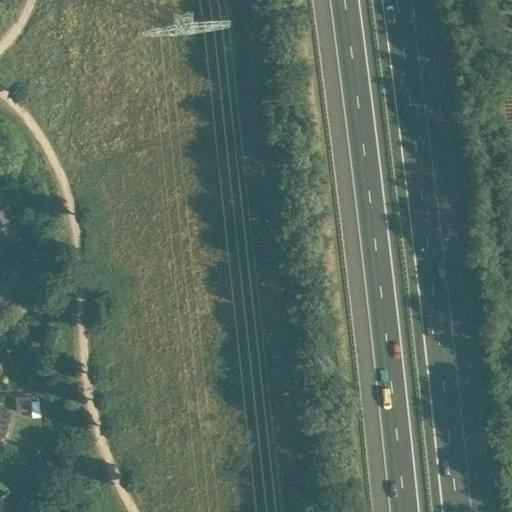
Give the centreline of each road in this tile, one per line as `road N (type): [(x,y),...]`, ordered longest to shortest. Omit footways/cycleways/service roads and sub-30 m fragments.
road 1 (motorway): [(455,511),(396,0)]
road 2 (motorway): [(344,0),(400,511)]
